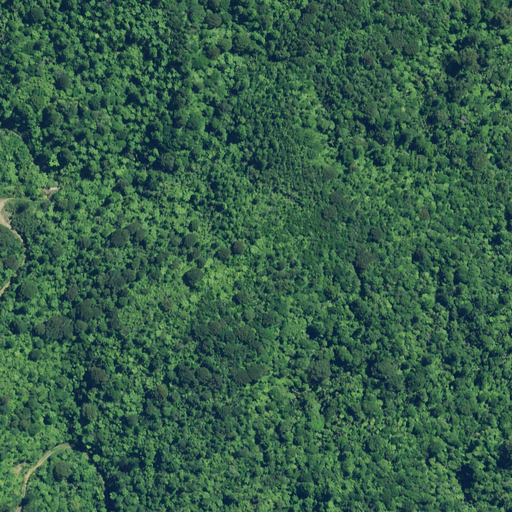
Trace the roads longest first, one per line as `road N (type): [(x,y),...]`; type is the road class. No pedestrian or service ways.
road 1 (unclassified): [(14,511),(33,468),(65,445),(101,470),(102,511)]
road 2 (unclassified): [(0,125),(16,131),(54,184),(49,193),(0,207)]
